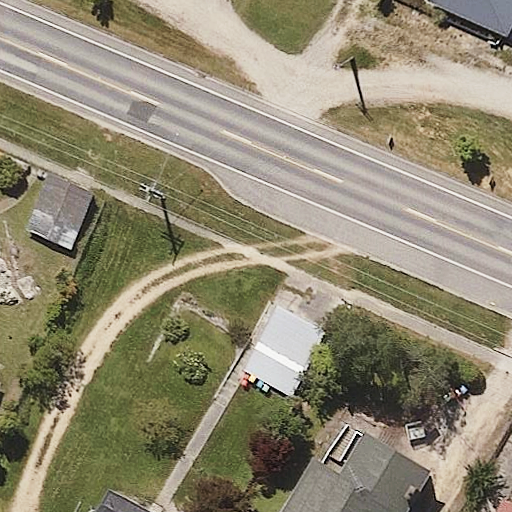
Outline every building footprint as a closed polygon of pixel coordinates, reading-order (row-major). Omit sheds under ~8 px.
[(511,0),(442,0),(511,25),(511,0)] [(96,192),(46,174),(15,259),(64,277),(96,192)] [(338,315),(288,285),(240,364),(291,395),(338,315)] [(342,475),(314,460),(284,511),(438,511),(453,487),(365,436),(342,475)] [(511,511),(511,494),(482,477),(465,511),(511,511)] [(165,511),(114,484),(98,511),(165,511)]
